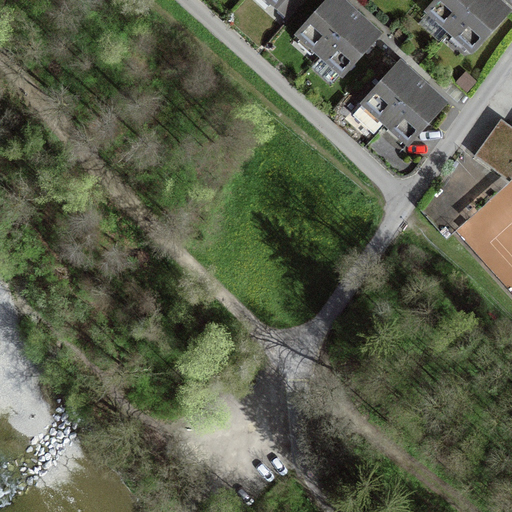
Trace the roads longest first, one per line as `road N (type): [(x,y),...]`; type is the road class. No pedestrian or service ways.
road 1 (track): [(0,39),(283,359)]
road 2 (residential): [(403,198),(190,0)]
road 3 (track): [(286,379),(460,511)]
road 4 (residential): [(403,198),(511,51)]
